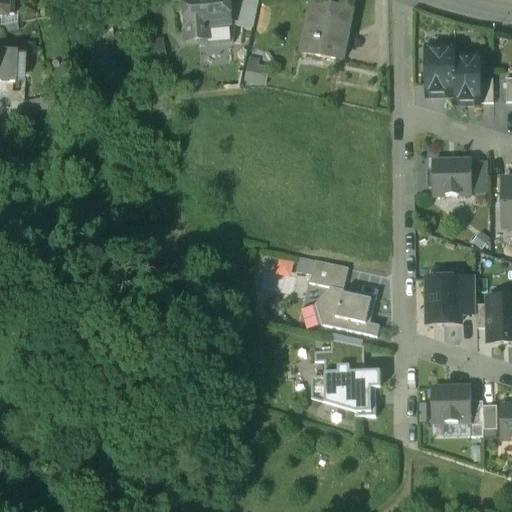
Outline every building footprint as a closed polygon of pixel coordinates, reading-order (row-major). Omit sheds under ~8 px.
[(226,0),(182,0),(185,37),(205,36),(205,24),(228,23),(226,0)] [(256,0),(226,0),(228,23),(251,28),(256,0)] [(352,13),(310,4),(307,21),(313,22),(305,56),(341,64),(352,13)] [(164,31),(142,33),(146,62),(168,59),(164,31)] [(15,50),(0,49),(0,82),(14,83),(15,50)] [(455,49),(424,50),(425,99),(454,98),(455,98),(455,58),(455,49)] [(257,56),(246,54),(241,81),(266,86),(269,70),(255,67),(257,56)] [(481,82),(481,58),(455,58),(455,98),(454,98),(455,107),(481,106),(481,82)] [(493,82),(481,82),(481,106),(493,106),(493,82)] [(471,164),(432,164),(432,169),(433,199),(472,199),(472,197),(471,165),(471,164)] [(487,164),(471,165),(472,197),(488,197),(487,164)] [(349,270),(314,262),(309,284),(330,290),(330,289),(343,292),(349,270)] [(458,285),(429,285),(430,330),(459,329),(458,318),(458,285)] [(458,285),(458,318),(476,318),(475,285),(458,285)] [(343,292),(330,289),(330,290),(315,305),(321,327),(377,340),(380,329),(370,326),(377,300),(343,292)] [(511,301),(488,302),(488,346),(511,345),(511,301)] [(364,350),(331,342),(331,354),(315,355),(315,363),(325,363),(325,376),(338,376),(338,369),(349,369),(349,375),(364,375),(364,350)] [(338,369),(338,376),(325,376),(325,380),(312,380),(312,401),(358,415),(358,419),(375,419),(374,391),(380,391),(379,375),(364,375),(349,375),(349,369),(338,369)] [(471,391),(432,391),(432,426),(471,426),(471,405),(471,391)] [(483,411),(483,404),(471,405),(471,426),(472,441),(483,440),(483,436),(483,411)] [(511,408),(500,409),(501,443),(511,442),(511,408)] [(498,411),(483,411),(483,436),(498,436),(498,411)]
